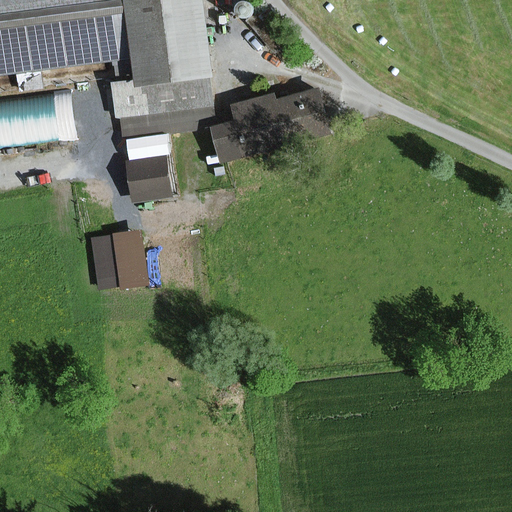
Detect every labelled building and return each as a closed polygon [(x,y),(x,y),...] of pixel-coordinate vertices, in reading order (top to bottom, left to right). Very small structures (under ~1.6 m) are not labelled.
[(199,0),(0,0),(0,75),(112,61),(119,120),(213,108),(199,0)] [(208,127),(218,165),(330,134),(317,89),(274,101),(273,94),(229,106),(232,120),(208,127)] [(77,90),(0,100),(0,146),(84,134),(77,90)] [(180,194),(172,151),(129,159),(138,202),(180,194)] [(150,226),(121,231),(130,288),(159,283),(150,226)]
